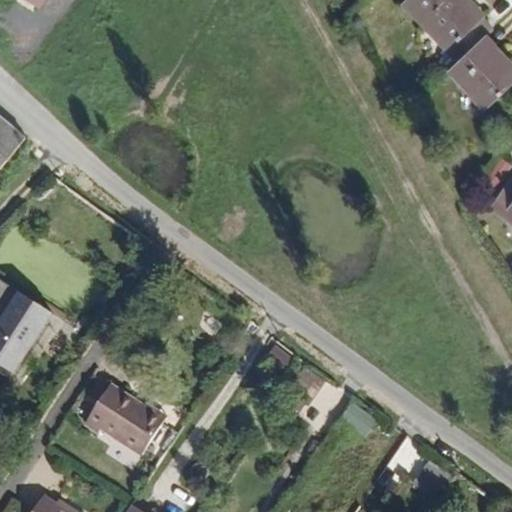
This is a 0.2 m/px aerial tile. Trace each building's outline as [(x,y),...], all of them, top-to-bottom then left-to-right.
[(19,0),(38,11),(45,0),(19,0)] [(404,0),(456,59),(480,35),(489,27),(463,0),(404,0)] [(485,104),(511,78),(511,70),(480,35),(456,59),(449,66),(485,104)] [(0,122),(2,119),(12,108),(0,97),(0,122)] [(511,217),(511,173),(492,204),(511,217)] [(0,334),(7,339),(50,282),(0,244),(0,334)] [(154,396),(133,382),(99,359),(73,396),(89,407),(91,403),(132,430),(154,396)] [(351,404),(362,388),(342,374),(331,391),(351,404)] [(154,396),(157,391),(136,377),(133,382),(154,396)] [(433,480),(448,458),(423,439),(408,462),(433,480)] [(70,495),(42,477),(30,469),(7,502),(21,511),(82,511),(87,506),(70,495)] [(70,495),(74,491),(45,472),(42,477),(70,495)] [(149,511),(154,504),(118,480),(97,511),(149,511)]
